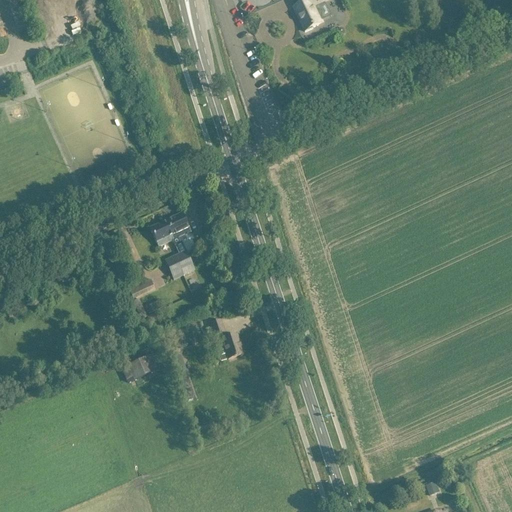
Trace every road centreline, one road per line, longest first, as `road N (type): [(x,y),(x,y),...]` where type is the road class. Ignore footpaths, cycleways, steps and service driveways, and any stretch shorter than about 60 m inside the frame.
road 1 (secondary): [(346,511),(232,160)]
road 2 (unclassified): [(232,160),(511,32)]
road 3 (unclassified): [(0,267),(232,160)]
